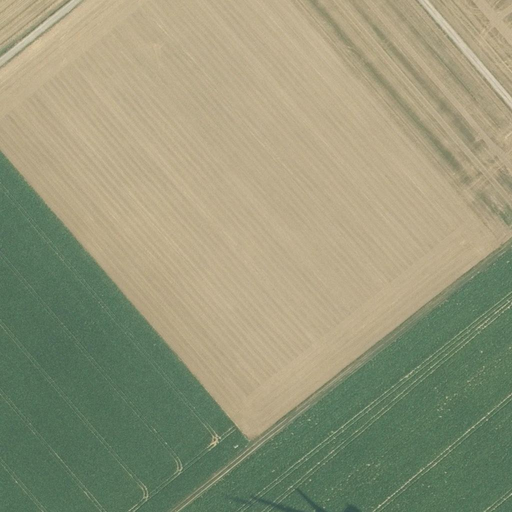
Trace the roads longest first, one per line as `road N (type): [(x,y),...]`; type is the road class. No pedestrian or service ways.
road 1 (track): [(180,511),(511,256)]
road 2 (track): [(425,0),(511,100)]
